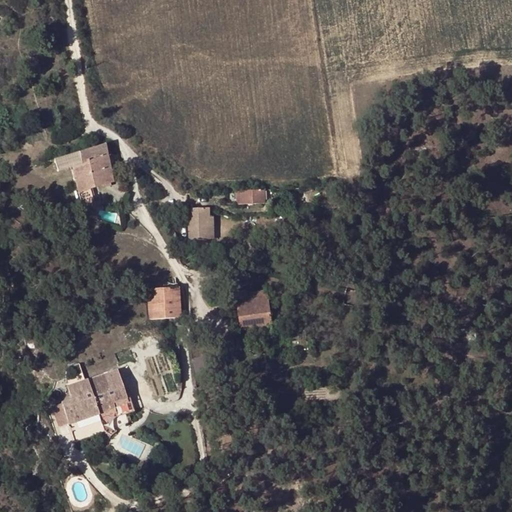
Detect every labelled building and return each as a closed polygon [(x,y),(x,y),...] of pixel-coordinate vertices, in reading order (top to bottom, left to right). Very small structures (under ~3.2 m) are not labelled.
[(107,156),(98,159),(102,173),(112,170),(107,156)] [(98,159),(73,167),(78,179),(102,173),(98,159)] [(57,185),(69,182),(78,179),(73,167),(53,173),(57,185)] [(112,170),(102,173),(108,188),(117,185),(112,170)] [(78,179),(69,182),(77,204),(110,193),(108,188),(102,173),(78,179)] [(242,215),(241,203),(218,205),(219,216),(242,215)] [(90,208),(79,211),(82,226),(97,231),(90,208)] [(212,222),(201,222),(200,227),(202,238),(212,236),(212,222)] [(202,238),(200,227),(192,228),(192,238),(194,239),(202,238)] [(261,291),(233,300),(244,333),(271,324),(261,291)] [(145,312),(151,339),(177,336),(170,305),(145,312)] [(149,356),(156,395),(177,391),(170,353),(149,356)] [(115,434),(118,433),(115,446),(117,453),(139,458),(152,454),(155,441),(106,431),(127,425),(128,418),(120,417),(118,412),(134,407),(136,402),(126,368),(73,383),(78,399),(59,404),(57,414),(61,427),(73,429),(70,439),(75,440),(105,432),(115,434)] [(210,368),(197,374),(205,391),(219,386),(210,368)]
